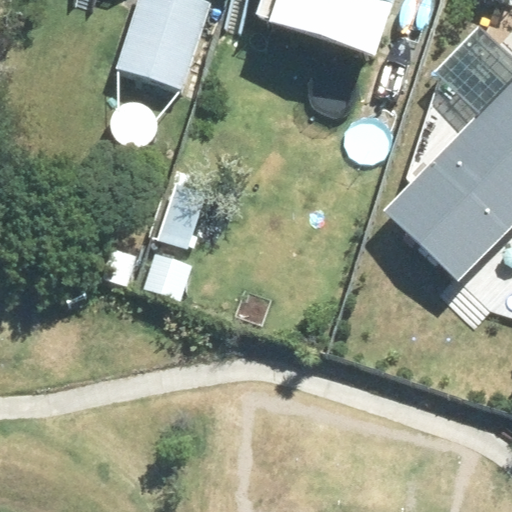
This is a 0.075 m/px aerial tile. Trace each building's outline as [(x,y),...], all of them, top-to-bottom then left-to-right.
[(166,0),(150,0),(123,87),(189,109),(218,16),(166,0)] [(275,0),(262,42),(377,79),(391,36),(398,37),(410,0),(275,0)] [(511,101),(388,234),(464,305),(511,253),(511,101)] [(103,295),(130,301),(138,269),(114,261),(103,295)] [(159,265),(145,305),(182,316),(193,276),(159,265)]
